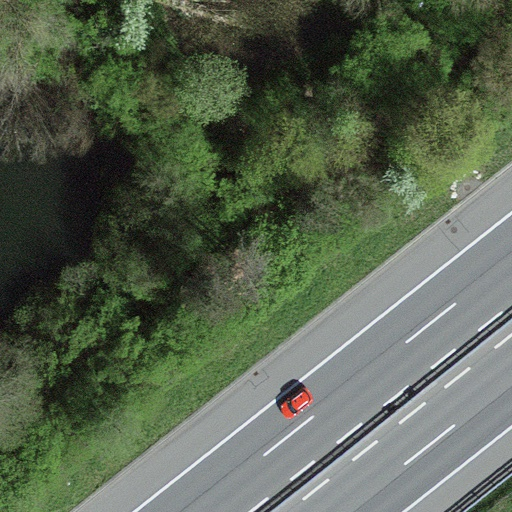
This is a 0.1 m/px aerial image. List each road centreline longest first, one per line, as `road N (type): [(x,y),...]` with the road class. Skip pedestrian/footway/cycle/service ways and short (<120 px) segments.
road 1 (motorway): [(511,258),(191,511)]
road 2 (motorway): [(343,511),(511,378)]
